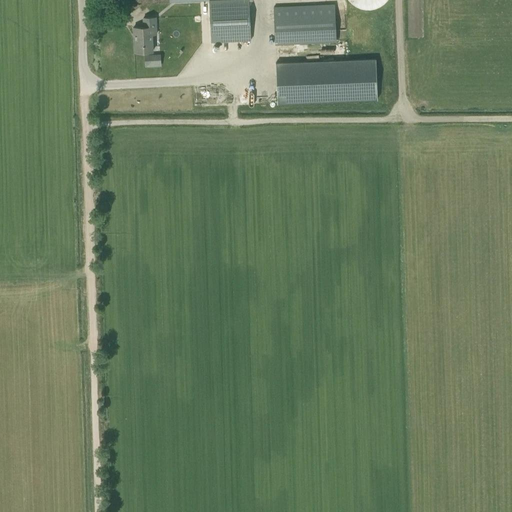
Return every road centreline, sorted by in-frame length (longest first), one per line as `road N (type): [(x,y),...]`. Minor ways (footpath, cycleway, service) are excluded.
road 1 (track): [(97,511),(85,125),(511,119)]
road 2 (unclassified): [(85,125),(81,0)]
